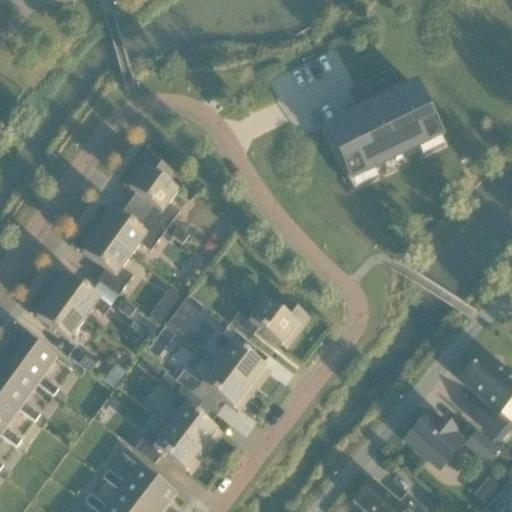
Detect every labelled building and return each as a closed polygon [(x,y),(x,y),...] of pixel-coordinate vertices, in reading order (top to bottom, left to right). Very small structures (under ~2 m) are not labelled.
[(368,112),(327,133),(352,184),(440,141),(414,89),(404,94),(393,72),(357,90),(368,112)] [(144,220),(164,235),(179,215),(168,207),(177,195),(160,182),(167,172),(153,162),(146,172),(144,170),(128,192),(152,210),(144,220)] [(164,235),(144,220),(136,231),(113,214),(97,235),(130,260),(139,247),(150,255),(164,235)] [(171,240),(182,248),(188,239),(178,231),(171,240)] [(122,272),(130,260),(97,235),(82,257),(105,274),(97,284),(118,299),(132,279),(122,272)] [(199,262),(193,270),(201,276),(207,268),(199,262)] [(103,319),(110,310),(66,278),(51,299),(84,323),(93,311),(103,319)] [(69,345),(84,323),(51,299),(35,321),(69,345)] [(189,299),(167,328),(182,340),(204,311),(189,299)] [(303,317),(288,307),(281,316),(264,303),(255,316),(244,308),(229,327),(249,343),(257,332),(281,350),(297,328),(295,327),(303,317)] [(118,313),(134,324),(140,315),(124,304),(118,313)] [(157,308),(150,317),(162,325),(168,316),(157,308)] [(151,327),(146,335),(151,339),(157,331),(151,327)] [(164,331),(157,341),(167,349),(175,339),(164,331)] [(58,392),(42,380),(56,362),(18,334),(0,358),(0,361),(37,388),(53,400),(58,392)] [(249,392),(264,371),(221,338),(214,347),(225,355),(216,367),(249,392)] [(460,382),(499,416),(511,400),(511,381),(482,356),(460,382)] [(78,368),(89,376),(96,367),(85,359),(78,368)] [(24,406),(37,388),(0,361),(0,400),(18,414),(34,425),(40,418),(24,406)] [(233,412),(249,392),(216,367),(200,387),(233,412)] [(116,368),(103,384),(113,391),(125,376),(116,368)] [(169,394),(175,386),(164,377),(158,386),(169,394)] [(201,454),(217,434),(193,416),(201,405),(181,390),(166,410),(177,418),(168,430),(201,454)] [(5,431),(18,414),(0,400),(0,439),(16,451),(21,443),(5,431)] [(508,427),(483,406),(470,421),(495,443),(508,427)] [(406,444),(439,472),(462,445),(430,417),(406,444)] [(185,475),(201,454),(168,430),(159,442),(148,434),(133,453),(153,468),(162,458),(185,475)] [(463,449),(486,468),(500,453),(477,433),(463,449)] [(102,481),(118,493),(142,511),(164,511),(175,498),(137,469),(124,486),(108,474),(102,481)] [(424,511),(406,496),(398,506),(372,483),(353,505),(361,511),(424,511)] [(496,498),(505,506),(510,500),(501,492),(496,498)] [(142,511),(118,493),(106,510),(90,498),(84,505),(92,511),(142,511)] [(484,511),(501,511),(503,511),(492,503),(484,511)]
